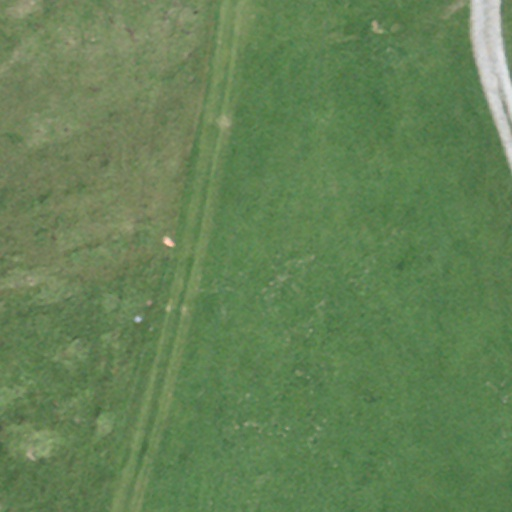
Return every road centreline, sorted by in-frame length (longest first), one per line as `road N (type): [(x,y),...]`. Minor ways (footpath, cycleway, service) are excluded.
road 1 (track): [(103,511),(228,106),(269,57),(295,42),(426,13),(450,0)]
road 2 (track): [(511,122),(493,68),(489,0)]
